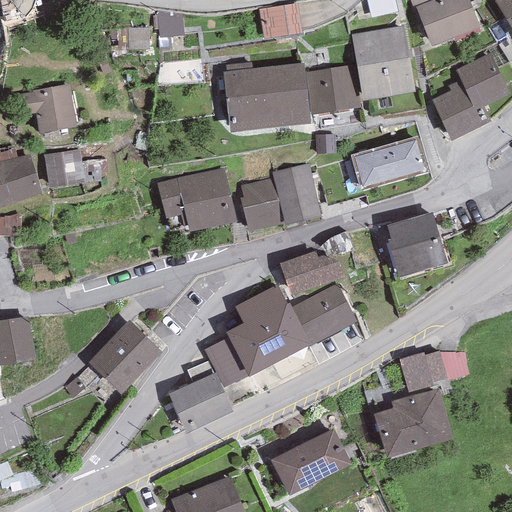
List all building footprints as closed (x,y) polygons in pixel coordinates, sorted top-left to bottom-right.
[(371,0),(375,28),(402,25),(398,0),(371,0)] [(466,0),(434,0),(415,8),(431,46),(478,27),(466,0)] [(511,0),(497,0),(511,23),(511,0)] [(297,4),(259,9),(263,40),(301,35),(297,4)] [(403,27),(351,35),(361,99),(412,92),(403,27)] [(457,70),(461,79),(476,110),(483,107),(509,95),(490,54),(457,70)] [(251,64),(222,67),(228,131),(309,123),(303,64),(252,70),(251,64)] [(352,66),(305,72),(311,114),(358,107),(352,66)] [(449,92),(432,100),(451,139),(489,121),(483,107),(476,110),(461,79),(446,86),(449,92)] [(56,143),(93,137),(87,96),(38,103),(41,125),(53,123),(56,143)] [(416,137),(350,156),(361,192),(426,173),(416,137)] [(0,205),(39,191),(26,156),(14,159),(11,148),(0,150),(0,205)] [(92,159),(62,164),(67,197),(97,192),(92,159)] [(260,182),(240,186),(243,197),(239,198),(247,232),(283,224),(283,226),(320,218),(308,164),(272,172),(272,175),(259,178),(260,182)] [(222,170),(156,184),(164,218),(179,215),(181,226),(186,225),(187,232),(233,222),(222,170)] [(0,219),(0,234),(21,235),(21,213),(0,219)] [(431,213),(385,225),(399,276),(445,263),(431,213)] [(315,250),(277,262),(288,295),(342,277),(337,261),(322,256),(318,257),(315,250)] [(222,332),(226,338),(245,376),(309,344),(290,306),(288,303),(285,304),(276,286),(234,307),(242,322),(222,332)] [(352,294),(290,306),(309,344),(372,332),(352,294)] [(28,320),(0,324),(0,366),(34,362),(28,320)] [(127,320),(87,362),(119,393),(160,351),(127,320)] [(203,350),(215,373),(221,388),(245,376),(226,338),(203,350)] [(441,362),(418,370),(428,402),(452,394),(450,389),(465,384),(467,389),(487,383),(481,364),(458,365),(457,362),(443,366),(441,362)] [(215,373),(167,394),(184,432),(231,411),(221,388),(215,373)] [(392,425),(406,468),(472,446),(455,396),(409,411),(411,418),(392,425)] [(351,464),(333,429),(273,459),(290,494),(351,464)] [(244,511),(230,477),(171,502),(175,511),(244,511)]
